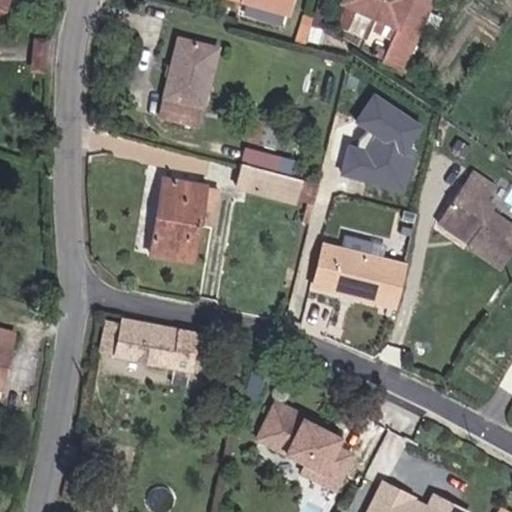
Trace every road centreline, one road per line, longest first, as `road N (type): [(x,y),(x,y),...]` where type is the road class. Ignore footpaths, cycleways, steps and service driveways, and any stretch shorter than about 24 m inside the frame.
road 1 (residential): [(69,300),(282,338),(511,459)]
road 2 (unclassified): [(87,0),(71,41),(69,300)]
road 3 (unknown): [(389,395),(437,169)]
road 4 (unclassified): [(69,300),(32,511)]
